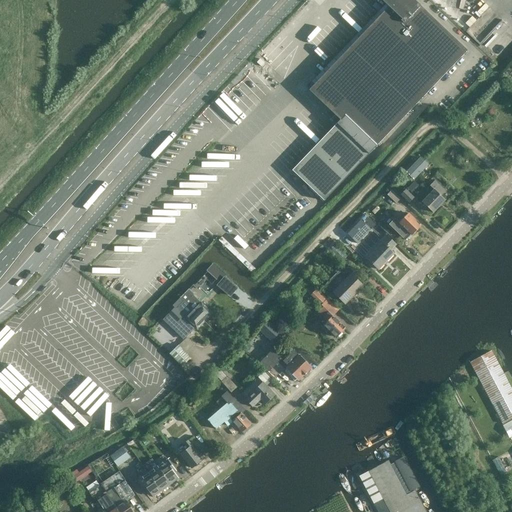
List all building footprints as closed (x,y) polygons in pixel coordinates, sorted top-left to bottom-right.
[(383,0),(389,6),(359,37),(317,82),(332,97),(329,100),(377,145),(467,50),(414,0),(383,0)] [(428,165),(421,157),(406,172),(414,179),(428,165)] [(441,196),(446,191),(435,181),(430,186),(434,190),(422,202),(433,213),(445,200),(441,196)] [(396,203),(401,199),(392,190),(388,195),(396,203)] [(406,190),(401,194),(410,203),(414,198),(406,190)] [(399,223),(395,219),(389,224),(405,240),(411,234),(412,235),(421,225),(409,213),(399,223)] [(357,244),(375,225),(365,215),(364,214),(346,233),(347,234),(357,244)] [(391,250),(396,244),(387,235),(381,241),(383,243),(367,259),(378,269),(394,253),(391,250)] [(346,257),(350,253),(341,244),(336,248),(346,257)] [(213,264),(207,271),(206,270),(194,283),(196,285),(208,272),(229,291),(233,286),(224,278),(225,276),(213,264)] [(345,304),(363,286),(351,275),(334,293),(345,304)] [(186,292),(180,298),(205,321),(213,313),(201,302),(199,304),(186,292)] [(205,321),(180,298),(179,300),(184,304),(179,309),(180,310),(179,310),(175,307),(167,315),(167,316),(163,321),(169,327),(173,322),(176,324),(182,318),(184,320),(185,319),(197,330),(205,321)] [(318,312),(328,322),(324,325),(336,337),(345,328),(323,307),(318,312)] [(274,339),(277,334),(264,325),(260,330),(274,339)] [(190,359),(177,346),(169,355),(182,367),(190,359)] [(294,350),(283,361),(272,350),(258,364),(268,372),(279,360),(299,380),(311,367),(294,350)] [(511,390),(500,367),(492,352),(470,363),(502,424),(511,418),(511,390)] [(222,381),(232,392),(238,387),(228,376),(227,377),(219,370),(215,374),(222,381)] [(265,404),(275,395),(260,379),(250,389),(251,389),(243,396),(253,407),(261,399),(265,404)] [(242,432),(251,424),(239,409),(242,406),(235,399),(231,403),(224,395),(203,414),(216,429),(225,422),(228,426),(233,421),(242,432)] [(188,440),(184,443),(173,452),(177,457),(181,454),(192,468),(202,461),(195,452),(196,450),(188,440)] [(123,447),(110,457),(118,467),(131,458),(123,447)] [(161,457),(154,462),(157,466),(170,484),(171,482),(173,483),(176,480),(176,479),(178,478),(174,473),(176,471),(165,456),(162,458),(161,457)] [(419,486),(404,456),(394,461),(410,491),(419,486)] [(425,511),(415,491),(406,495),(399,480),(389,461),(359,477),(377,511),(425,511)] [(160,491),(162,490),(150,474),(143,466),(138,470),(142,477),(138,480),(147,492),(150,490),(153,496),(155,495),(156,495),(160,492),(160,491)] [(155,471),(150,474),(162,490),(162,489),(164,489),(167,487),(167,486),(170,484),(157,466),(153,469),(155,471)] [(76,484),(80,480),(76,475),(66,483),(75,496),(81,491),(76,484)] [(117,490),(109,496),(119,511),(134,511),(126,501),(124,503),(120,498),(122,497),(117,490)] [(119,511),(109,496),(100,502),(105,508),(106,507),(109,511),(119,511)]
